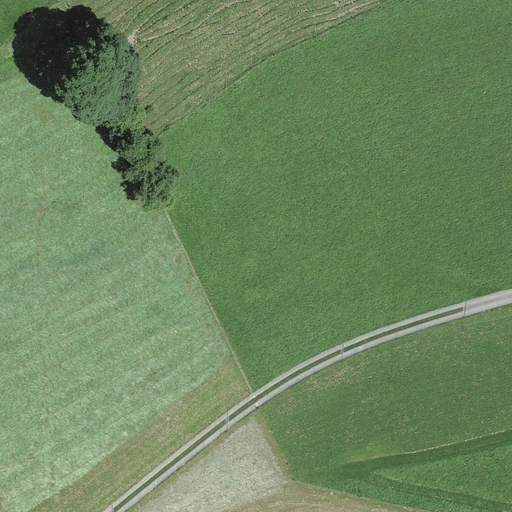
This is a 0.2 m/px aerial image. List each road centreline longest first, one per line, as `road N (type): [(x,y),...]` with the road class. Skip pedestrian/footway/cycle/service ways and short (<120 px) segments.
road 1 (track): [(235,410),(314,357),(511,292)]
road 2 (track): [(107,511),(235,410)]
